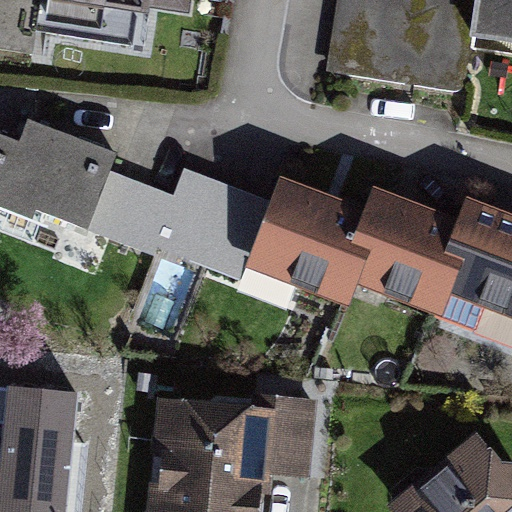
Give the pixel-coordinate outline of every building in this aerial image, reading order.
[(49,0),(48,7),(189,27),(193,0),(49,0)] [(473,58),(482,0),(347,0),(335,75),(467,96),(473,58)] [(511,0),(482,0),(473,58),(511,64),(511,0)] [(0,152),(0,221),(30,234),(34,219),(92,244),(122,175),(27,138),(18,160),(0,152)] [(287,196),(252,285),(355,326),(366,296),(455,331),(464,309),(511,327),(511,233),(466,215),(458,237),(414,220),(374,204),(365,226),(329,212),(287,196)] [(156,511),(259,511),(261,501),(265,472),(309,478),(318,410),(259,402),(256,429),(169,417),(156,511)] [(511,511),(511,485),(475,445),(400,511),(511,511)] [(0,511),(33,511),(32,454),(0,454),(0,511)]
